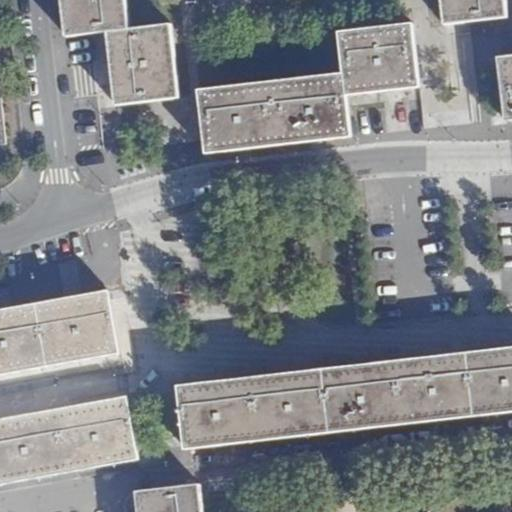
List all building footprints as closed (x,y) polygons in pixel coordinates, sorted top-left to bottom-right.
[(126,0),(63,0),(68,35),(108,32),(130,28),(126,0)] [(442,0),(446,24),(507,17),(505,0),(442,0)] [(170,24),(130,28),(108,32),(117,104),(179,97),(170,24)] [(347,95),(420,87),(412,24),(340,32),(344,75),(200,91),(202,108),(206,152),(351,137),(347,95)] [(511,56),(511,57),(500,58),(507,121),(509,121),(511,120),(511,56)] [(0,373),(119,352),(109,297),(108,291),(0,311),(0,373)] [(511,411),(511,348),(180,386),(187,448),(511,411)] [(0,484),(139,459),(128,398),(0,420),(0,484)] [(203,511),(200,485),(138,492),(140,511),(203,511)]
